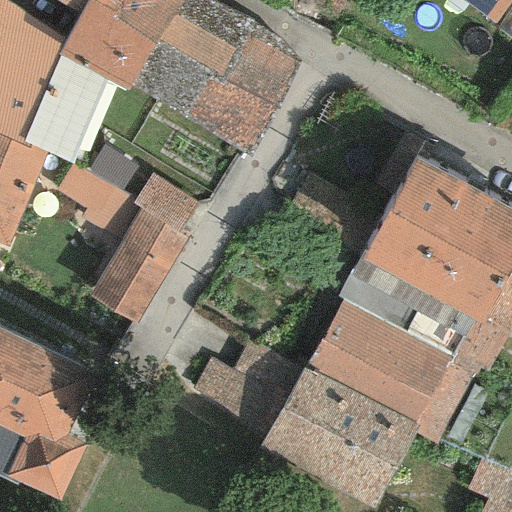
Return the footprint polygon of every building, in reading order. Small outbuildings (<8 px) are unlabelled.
[(5,3),(0,0),(0,137),(27,150),(28,146),(22,142),(55,55),(65,38),(5,3)] [(65,38),(55,55),(105,81),(125,91),(129,85),(152,46),(86,0),(79,12),(65,38)] [(55,0),(79,12),(86,0),(152,46),(182,0),(55,0)] [(209,0),(182,0),(152,46),(129,85),(250,158),(297,60),(249,20),(209,0)] [(343,0),(320,0),(337,10),(343,0)] [(511,0),(460,0),(495,25),(511,0)] [(70,165),(105,81),(55,55),(22,142),(28,146),(45,154),(70,165)] [(27,150),(0,137),(0,245),(6,247),(45,154),(28,146),(27,150)] [(136,166),(101,147),(86,172),(122,190),(136,166)] [(474,191),(412,158),(363,255),(359,254),(334,297),(340,301),(397,330),(474,191)] [(86,172),(70,165),(55,190),(83,206),(79,217),(122,238),(138,210),(130,205),(134,199),(122,190),(86,172)] [(365,229),(378,207),(308,168),(285,208),(355,247),(365,229)] [(130,205),(138,210),(122,238),(89,297),(137,324),(186,238),(176,233),(194,201),(148,175),(134,199),(130,205)] [(511,210),(474,191),(397,330),(452,359),(446,364),(471,375),(476,368),(485,371),(507,331),(484,319),(511,263),(511,210)] [(511,263),(484,319),(507,331),(511,333),(511,263)] [(304,367),(418,425),(414,433),(434,445),(471,375),(446,364),(452,359),(397,330),(340,301),(304,367)] [(57,502),(85,446),(82,444),(65,436),(95,374),(84,369),(0,328),(0,427),(23,439),(5,476),(57,502)] [(301,371),(247,340),(231,368),(210,356),(189,392),(264,435),(301,371)] [(264,435),(257,447),(373,511),(414,433),(418,425),(304,367),(301,371),(264,435)] [(506,511),(511,500),(511,478),(479,462),(467,488),(485,497),(477,511),(506,511)]
